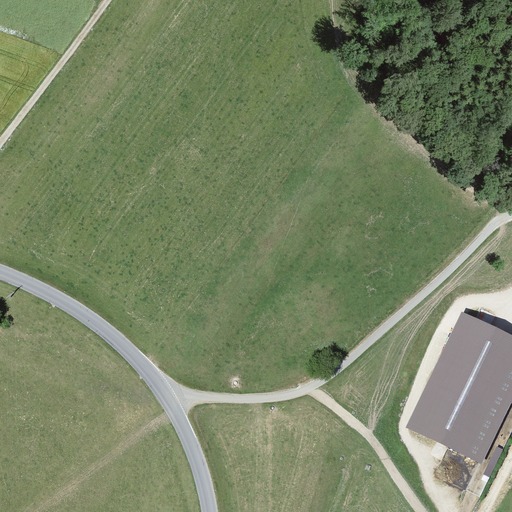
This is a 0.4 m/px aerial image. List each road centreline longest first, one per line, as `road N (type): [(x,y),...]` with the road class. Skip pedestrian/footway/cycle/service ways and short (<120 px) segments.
road 1 (track): [(165,395),(276,398),(310,388),(500,219),(511,218)]
road 2 (tertiary): [(211,511),(182,424),(152,375),(92,320),(0,271)]
road 3 (track): [(0,145),(109,0)]
